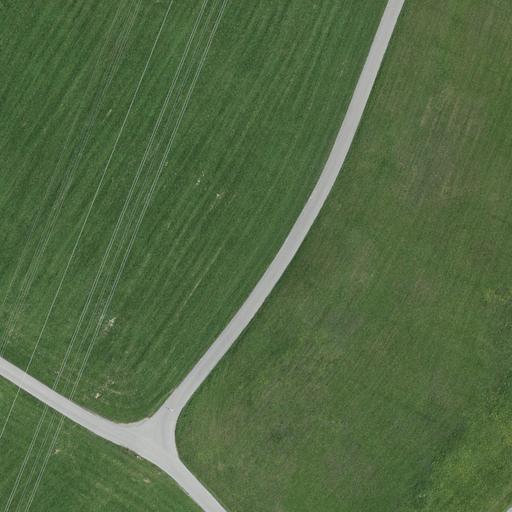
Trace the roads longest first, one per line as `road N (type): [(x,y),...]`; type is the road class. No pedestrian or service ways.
road 1 (track): [(407,0),(324,207),(277,285),(147,448)]
road 2 (track): [(208,511),(147,448),(73,418),(0,370)]
